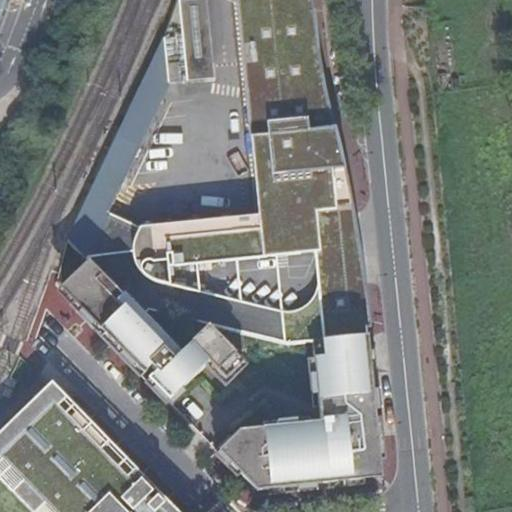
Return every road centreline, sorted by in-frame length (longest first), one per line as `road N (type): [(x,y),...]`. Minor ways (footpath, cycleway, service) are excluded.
road 1 (residential): [(422,511),(386,177),(377,0)]
road 2 (residential): [(213,511),(43,330)]
